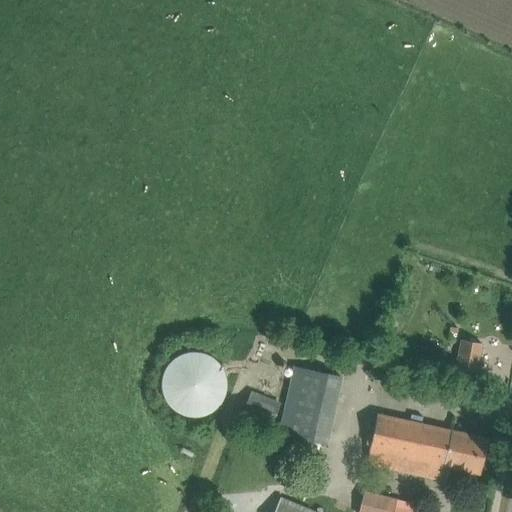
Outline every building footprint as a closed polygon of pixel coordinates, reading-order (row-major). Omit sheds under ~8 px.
[(456,368),(476,372),(482,343),(462,339),(456,368)] [(179,350),(168,407),(220,417),(231,360),(179,350)] [(278,434),(325,445),(340,378),(293,368),(278,434)] [(458,371),(448,369),(446,377),(457,379),(458,371)] [(243,415),(272,426),(280,405),(251,393),(243,415)] [(365,464),(426,478),(446,482),(449,469),(478,475),(486,440),(376,415),(365,464)] [(413,511),(393,507),(395,500),(363,492),(358,511),(413,511)] [(273,511),(316,511),(280,497),(273,511)]
